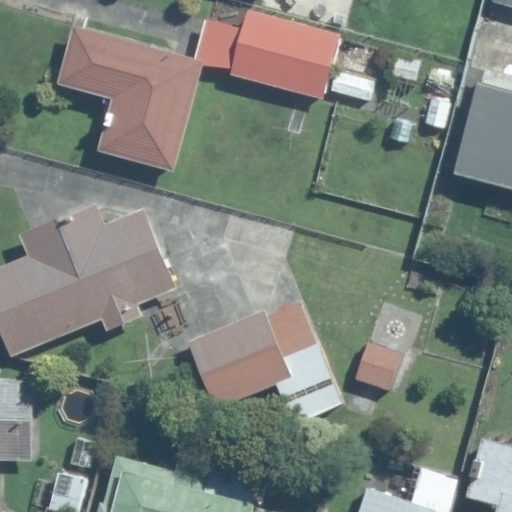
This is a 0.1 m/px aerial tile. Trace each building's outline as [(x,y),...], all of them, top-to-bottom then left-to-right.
[(511,0),(484,0),(511,8),(511,0)] [(236,76),(240,76),(324,98),(341,30),(255,8),(250,28),(208,17),(197,59),(238,69),(236,76)] [(213,65),(187,57),(82,26),(65,83),(115,98),(100,148),(181,172),(213,65)] [(511,175),(511,75),(461,62),(435,154),(511,175)] [(0,311),(17,354),(101,320),(106,318),(112,332),(149,318),(142,299),(180,284),(150,210),(111,225),(103,205),(26,235),(34,254),(0,267),(0,311)] [(301,295),(283,303),(193,341),(220,405),(282,379),(300,422),(347,403),(301,295)] [(428,317),(388,301),(357,375),(397,392),(428,317)] [(7,511),(8,484),(8,459),(35,460),(36,381),(0,380),(0,511),(7,511)] [(511,511),(511,442),(489,436),(472,496),(504,505),(501,511),(511,511)] [(121,453),(104,511),(286,511),(264,506),(271,482),(186,458),(182,470),(121,453)] [(64,473),(62,477),(53,508),(65,511),(83,511),(92,481),(64,473)] [(363,511),(442,511),(451,486),(418,476),(410,502),(370,490),(363,511)]
